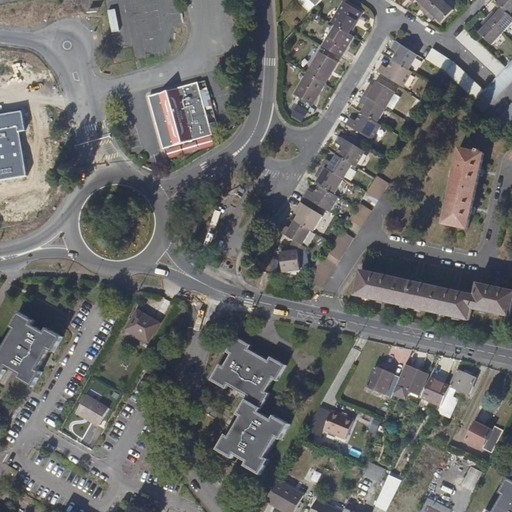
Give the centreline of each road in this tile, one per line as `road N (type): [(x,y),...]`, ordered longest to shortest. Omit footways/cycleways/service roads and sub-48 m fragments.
road 1 (secondary): [(511,360),(212,291)]
road 2 (residential): [(212,291),(186,423),(201,490),(224,511)]
road 3 (residential): [(314,144),(391,14)]
